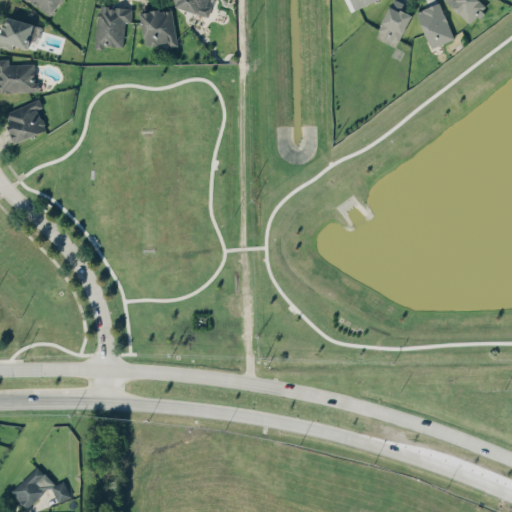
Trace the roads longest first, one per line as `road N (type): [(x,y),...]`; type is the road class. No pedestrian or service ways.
road 1 (secondary): [(511,458),(413,419),(324,397),(107,368)]
road 2 (secondary): [(109,401),(319,428),(511,493)]
road 3 (residential): [(0,180),(78,263),(98,303),(109,401)]
